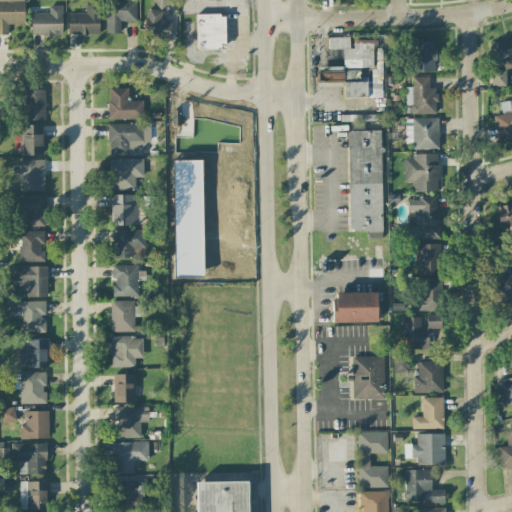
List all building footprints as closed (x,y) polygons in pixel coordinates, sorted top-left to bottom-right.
[(0,0),(0,34),(8,34),(7,25),(24,24),(23,0),(0,0)] [(135,21),(135,0),(105,0),(105,33),(120,33),(120,21),(135,21)] [(152,0),(158,10),(171,3),(169,0),(152,0)] [(98,34),(98,3),(85,3),(85,13),(68,14),(68,35),(98,34)] [(62,34),(61,6),(48,6),(48,13),(30,13),(31,35),(62,34)] [(162,11),(148,8),(142,34),(167,40),(172,22),(160,19),(162,11)] [(225,49),(224,14),(195,15),(196,49),(225,49)] [(373,67),(372,41),(351,42),(350,37),(328,38),(328,49),(343,49),(343,68),(373,67)] [(511,37),(491,43),(498,70),(511,66),(511,37)] [(435,41),(413,41),(414,72),(435,71),(435,41)] [(317,81),(341,81),(341,68),(317,68),(317,81)] [(381,97),(381,69),(371,70),(371,82),(343,82),(343,98),(381,97)] [(505,69),(491,70),(491,86),(506,86),(505,69)] [(406,87),(405,106),(411,106),(411,114),(436,114),(436,88),(428,88),(429,77),(411,77),(411,87),(406,87)] [(108,119),(143,119),(143,100),(128,101),(128,88),(107,88),(108,119)] [(45,119),(44,90),(22,90),(23,119),(45,119)] [(511,134),(511,99),(499,102),(501,114),(494,115),(497,137),(511,134)] [(438,118),(405,119),(405,148),(438,148),(438,118)] [(150,142),(150,123),(108,124),(108,155),(143,154),(143,142),(150,142)] [(42,155),(42,125),(21,125),(21,155),(42,155)] [(349,231),(367,231),(368,239),(382,238),(380,131),(347,131),(349,231)] [(412,192),(438,191),(437,155),(403,155),(404,182),(412,182),(412,192)] [(142,158),(110,159),(110,190),(135,190),(134,177),(143,177),(142,158)] [(43,175),(44,175),(44,160),(19,160),(19,191),(44,190),(43,175)] [(203,275),(201,160),(173,160),(174,275),(203,275)] [(137,194),(110,195),(111,225),(138,225),(137,194)] [(45,195),(17,195),(16,217),(26,218),(25,226),(45,227),(45,195)] [(439,239),(438,197),(410,198),(410,227),(406,227),(406,239),(439,239)] [(501,230),(511,226),(511,202),(495,208),(501,230)] [(112,258),(134,257),(134,252),(144,252),(144,229),(111,230),(112,258)] [(18,231),(19,262),(43,261),(43,244),(44,244),(43,230),(18,231)] [(439,274),(440,244),(417,244),(416,274),(439,274)] [(113,297),(138,297),(137,265),(112,265),(113,297)] [(18,297),(46,296),(46,266),(11,266),(12,285),(18,285),(18,297)] [(511,300),(511,272),(509,273),(508,266),(496,268),(501,302),(511,300)] [(440,311),(441,279),(417,279),(417,295),(410,295),(409,311),(440,311)] [(329,291),(330,321),(375,320),(374,290),(329,291)] [(22,333),(45,332),(45,317),(45,301),(8,302),(9,311),(21,310),(22,333)] [(110,331),(134,332),(134,316),(142,316),(142,306),(133,306),(134,301),(110,301),(110,331)] [(441,329),(441,315),(427,314),(427,328),(441,329)] [(428,349),(428,327),(420,327),(420,317),(402,317),(402,349),(428,349)] [(111,337),(110,367),(134,367),(134,358),(142,358),(142,337),(111,337)] [(25,340),(26,368),(47,368),(46,339),(25,340)] [(406,352),(393,353),(393,373),(407,372),(406,352)] [(383,356),(351,357),(352,400),(384,399),(383,356)] [(413,393),(443,392),(442,361),(417,361),(417,376),(413,376),(413,393)] [(45,404),(45,371),(19,372),(19,379),(14,379),(14,389),(19,389),(19,404),(45,404)] [(112,374),(113,402),(134,402),(134,374),(112,374)] [(511,404),(511,376),(496,381),(502,407),(511,404)] [(443,428),(442,397),(422,397),(422,416),(411,417),(411,429),(443,428)] [(114,438),(140,438),(139,422),(148,422),(148,406),(113,407),(114,438)] [(16,420),(13,407),(0,409),(0,414),(2,423),(16,420)] [(48,411),(24,411),(25,426),(20,426),(20,439),(48,438),(48,411)] [(387,487),(387,466),(369,466),(369,453),(387,453),(387,431),(357,432),(358,487),(387,487)] [(511,432),(506,433),(507,446),(497,447),(499,468),(511,466),(511,432)] [(416,434),(416,445),(403,446),(404,458),(416,458),(417,465),(444,464),(443,433),(416,434)] [(147,442),(112,442),(113,473),(133,473),(133,461),(148,460),(147,442)] [(46,474),(45,443),(11,444),(11,462),(17,462),(18,474),(46,474)] [(0,459),(8,459),(7,448),(0,448),(0,459)] [(444,503),(444,489),(431,489),(430,470),(405,470),(405,501),(423,501),(423,492),(429,492),(429,503),(444,503)] [(140,478),(116,479),(118,509),(142,508),(140,478)] [(0,490),(12,490),(12,480),(0,479),(0,490)] [(46,509),(45,481),(19,482),(19,509),(46,509)] [(247,511),(247,481),(196,482),(196,511),(247,511)] [(360,490),(360,511),(387,511),(387,490),(360,490)]
